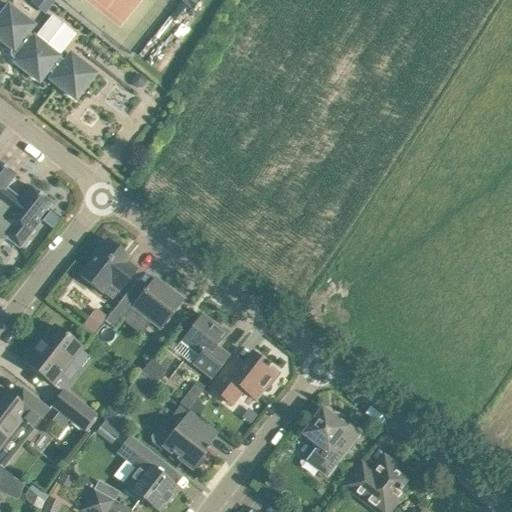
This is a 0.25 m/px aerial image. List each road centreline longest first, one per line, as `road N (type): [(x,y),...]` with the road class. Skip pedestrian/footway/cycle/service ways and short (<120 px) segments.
road 1 (residential): [(320,363),(102,197)]
road 2 (residential): [(511,508),(320,363)]
road 3 (residential): [(206,511),(320,363)]
road 4 (residential): [(0,331),(102,197)]
road 5 (residential): [(102,197),(0,114)]
